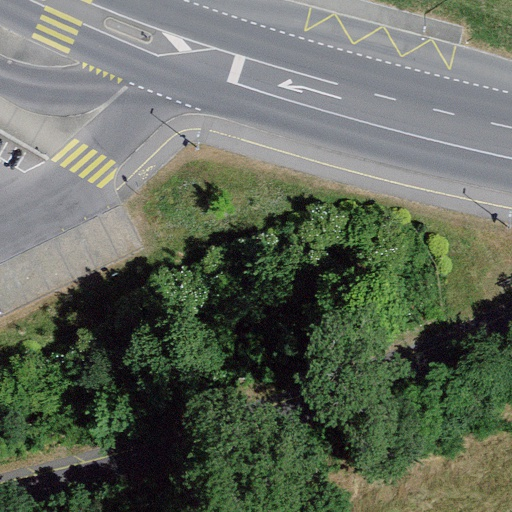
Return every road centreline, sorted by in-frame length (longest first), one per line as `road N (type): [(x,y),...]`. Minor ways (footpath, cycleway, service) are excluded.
road 1 (unclassified): [(0,496),(294,414),(511,331)]
road 2 (secondary): [(56,0),(184,60),(288,96),(511,157)]
